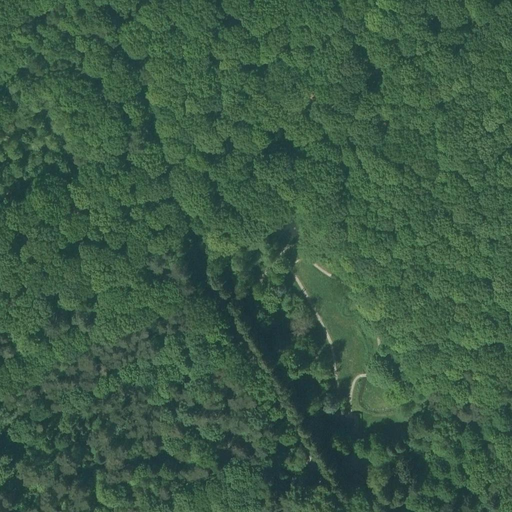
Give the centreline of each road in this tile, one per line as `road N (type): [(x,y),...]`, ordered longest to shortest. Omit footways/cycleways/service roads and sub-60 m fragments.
road 1 (track): [(326,482),(186,242),(113,0)]
road 2 (residential): [(402,511),(469,438),(511,412)]
